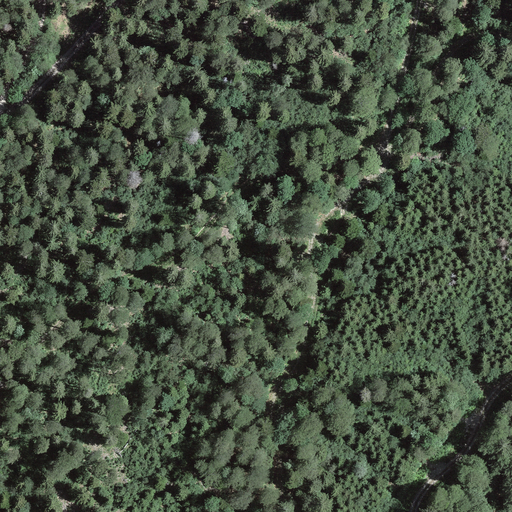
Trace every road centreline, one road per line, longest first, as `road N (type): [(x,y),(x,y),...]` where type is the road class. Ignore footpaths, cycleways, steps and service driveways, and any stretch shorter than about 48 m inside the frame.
road 1 (track): [(277,511),(271,408),(303,348),(315,298),(313,233),(381,159),(421,0)]
road 2 (track): [(386,137),(319,170),(246,184),(180,254),(99,290),(0,370)]
road 3 (track): [(371,178),(459,43),(511,35)]
road 4 (track): [(0,116),(122,0)]
road 5 (track): [(511,382),(415,511)]
